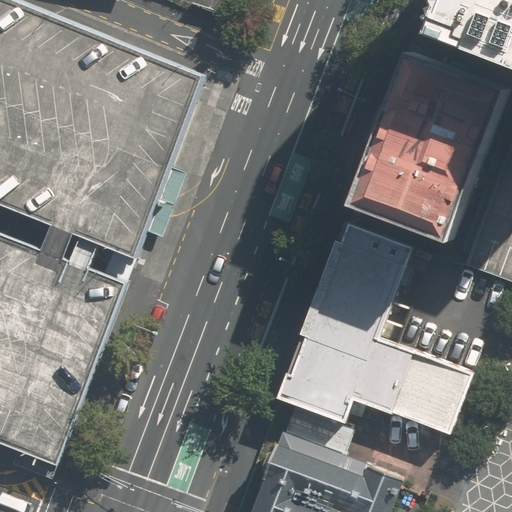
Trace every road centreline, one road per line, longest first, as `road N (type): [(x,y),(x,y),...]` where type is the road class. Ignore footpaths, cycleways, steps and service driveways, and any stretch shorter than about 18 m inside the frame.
road 1 (primary): [(296,81),(136,511)]
road 2 (residential): [(91,0),(296,81)]
